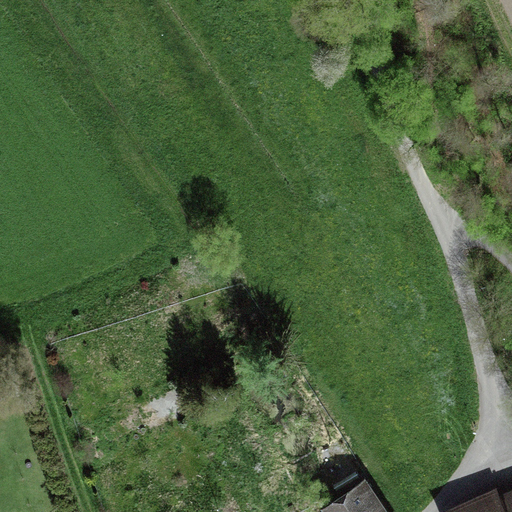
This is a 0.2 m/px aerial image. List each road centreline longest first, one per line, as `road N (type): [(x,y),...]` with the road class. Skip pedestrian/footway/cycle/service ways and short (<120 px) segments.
road 1 (unclassified): [(505,445),(472,311),(350,0)]
road 2 (track): [(88,511),(25,331)]
